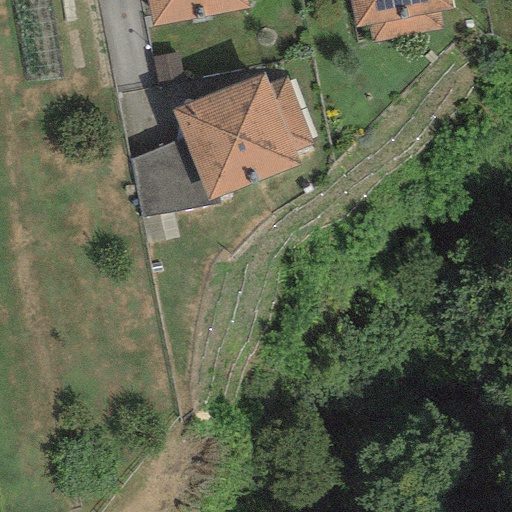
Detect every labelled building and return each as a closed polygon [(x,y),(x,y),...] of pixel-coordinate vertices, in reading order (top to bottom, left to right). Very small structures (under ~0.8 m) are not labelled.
[(144,0),(150,28),(247,10),(245,0),(144,0)] [(347,0),(353,28),(367,26),(370,42),(440,29),(437,11),(450,9),(448,0),(347,0)] [(176,52),(150,57),(157,89),(183,84),(176,52)] [(262,75),(171,111),(181,138),(207,202),(216,198),(298,166),(292,152),(311,144),(284,77),(266,84),(262,75)] [(181,138),(128,161),(140,220),(218,205),(216,198),(207,202),(181,138)]
